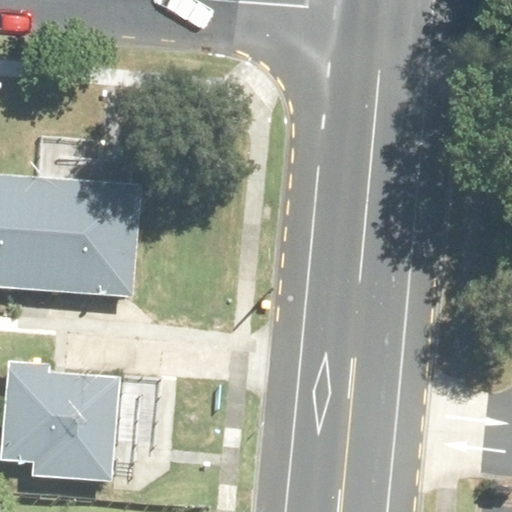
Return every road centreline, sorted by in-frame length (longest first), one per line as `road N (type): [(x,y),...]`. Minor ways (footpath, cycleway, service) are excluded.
road 1 (tertiary): [(337,511),(384,17)]
road 2 (residential): [(184,0),(384,17)]
